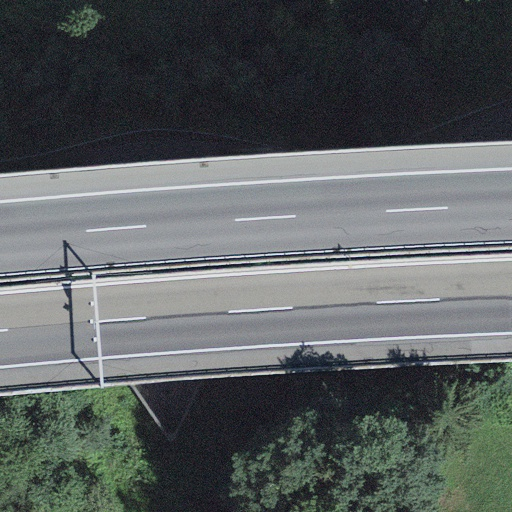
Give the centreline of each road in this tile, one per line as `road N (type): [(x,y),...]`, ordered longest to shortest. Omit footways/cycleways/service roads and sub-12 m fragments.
road 1 (motorway): [(0,331),(511,297)]
road 2 (motorway): [(511,206),(0,239)]
